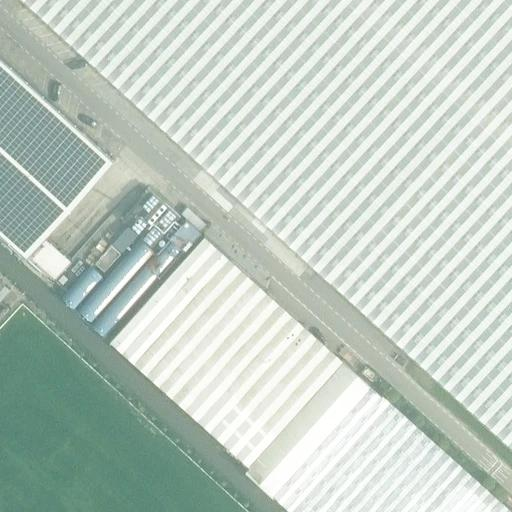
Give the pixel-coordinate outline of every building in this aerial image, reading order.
[(511,0),(24,0),(195,157),(400,344),(511,447),(511,0)] [(0,237),(49,283),(70,260),(44,236),(116,156),(0,51),(0,237)] [(180,216),(161,199),(151,190),(123,220),(153,246),(180,216)] [(200,232),(186,219),(169,237),(184,250),(200,232)] [(128,226),(112,243),(121,252),(137,234),(128,226)] [(172,268),(108,338),(249,466),(245,470),(272,496),(371,386),(357,373),(343,361),(279,303),(267,292),(202,234),(172,268)] [(118,256),(109,248),(93,266),(102,274),(118,256)] [(272,496),(289,511),(511,511),(499,501),(371,386),(272,496)]
